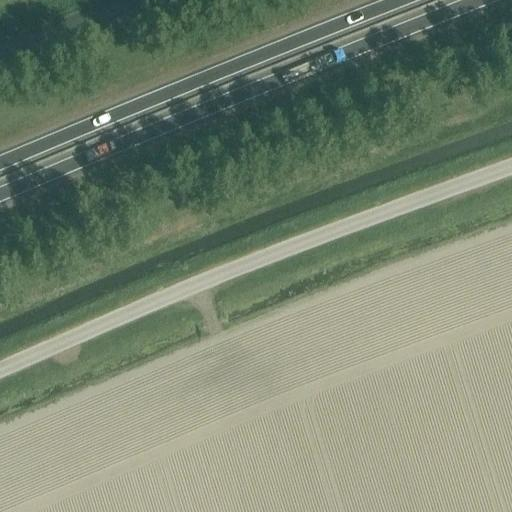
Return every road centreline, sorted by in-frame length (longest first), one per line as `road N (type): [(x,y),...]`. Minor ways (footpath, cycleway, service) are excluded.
road 1 (unclassified): [(0,372),(220,276),(511,168)]
road 2 (trunk): [(0,193),(472,0)]
road 3 (trunk): [(389,0),(0,160)]
